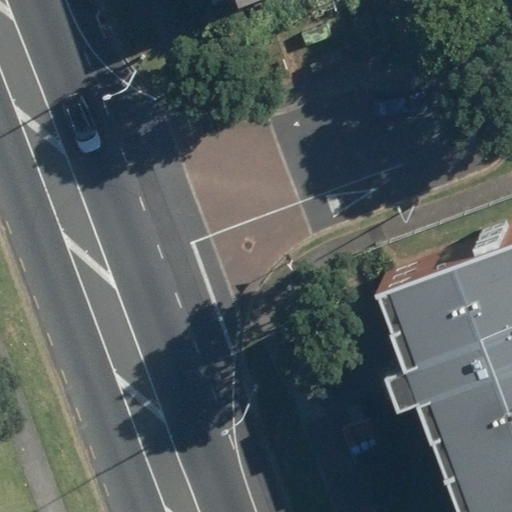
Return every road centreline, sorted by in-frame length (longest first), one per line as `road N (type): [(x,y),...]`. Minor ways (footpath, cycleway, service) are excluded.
road 1 (residential): [(94,278),(511,126)]
road 2 (primary): [(0,44),(94,278)]
road 3 (primary): [(94,278),(182,511)]
